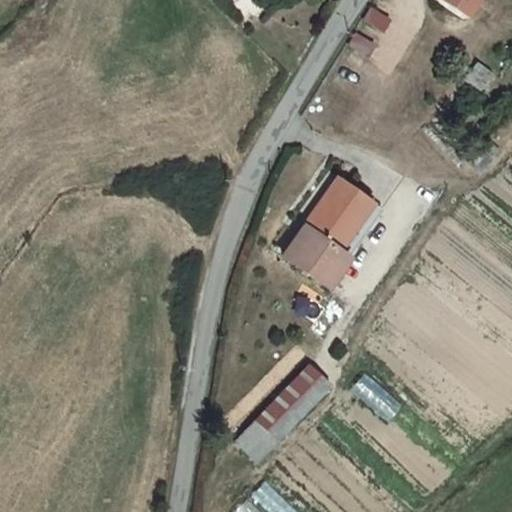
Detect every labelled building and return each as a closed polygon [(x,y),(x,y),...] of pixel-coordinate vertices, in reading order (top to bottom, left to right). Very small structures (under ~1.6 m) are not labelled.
[(439,0),(463,15),(472,0),(439,0)] [(387,200),(340,172),(294,250),(340,280),(387,200)] [(309,366),(258,420),(279,440),(331,386),(309,366)] [(279,440),(258,420),(236,442),(257,463),(279,440)] [(297,511),(265,479),(230,511),(297,511)]
